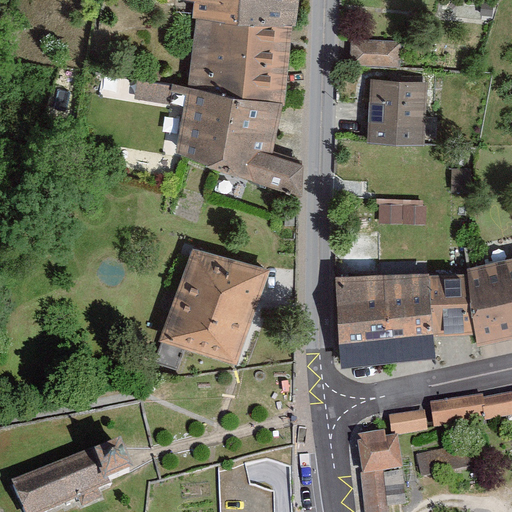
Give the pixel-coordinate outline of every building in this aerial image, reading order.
[(296,0),(137,0),(190,6),(188,22),(193,22),(185,95),(169,159),(297,196),(299,170),(269,161),(279,109),(285,28),(293,29),(296,0)] [(399,41),(353,41),(353,69),(399,69),(399,41)] [(137,95),(169,100),(172,83),(140,77),(137,95)] [(428,82),(372,79),(369,143),(424,146),(428,82)] [(379,220),(425,220),(425,197),(380,196),(379,220)] [(195,248),(165,336),(238,360),(267,271),(195,248)] [(429,274),(333,277),(339,369),(435,361),(434,332),(476,331),(476,343),(511,336),(511,260),(467,272),(429,274)] [(511,417),(511,400),(480,405),(479,400),(426,409),(429,432),(511,417)] [(398,434),(428,430),(425,410),(389,415),(392,432),(395,431),(396,434),(398,433),(398,434)] [(398,434),(398,433),(396,434),(386,435),(385,429),(357,433),(362,472),(359,473),(365,511),(389,511),(383,470),(403,468),(398,434)] [(96,450),(108,477),(134,467),(122,439),(96,450)] [(96,450),(95,447),(13,480),(26,511),(46,511),(78,499),(81,508),(103,499),(99,487),(110,483),(108,477),(96,450)]
